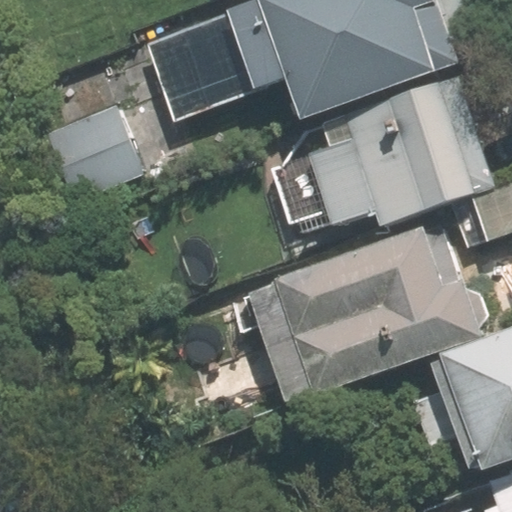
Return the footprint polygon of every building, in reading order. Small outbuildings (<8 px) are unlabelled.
[(449,0),(255,0),(240,7),(274,90),(301,78),(317,117),(449,63),(427,10),(450,1),(449,0)] [(185,27),(147,44),(183,126),(221,109),(227,107),(191,25),(185,27)] [(392,229),(505,190),(465,76),(335,122),(343,146),(301,161),(327,234),(387,213),(392,229)] [(116,106),(44,137),(75,210),(147,178),(116,106)] [(443,265),(430,228),(303,273),(310,293),(271,307),(306,406),(448,356),(481,345),(477,333),(503,324),(489,284),(473,290),(462,258),(443,265)] [(511,511),(511,335),(449,359),(450,363),(494,481),(484,485),(493,511),(511,511)]
